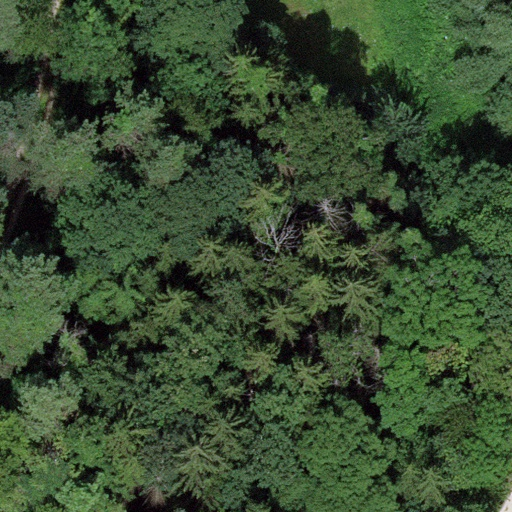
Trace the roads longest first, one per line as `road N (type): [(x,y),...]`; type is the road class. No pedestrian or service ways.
road 1 (track): [(57,0),(39,106),(0,215)]
road 2 (track): [(281,0),(375,152)]
